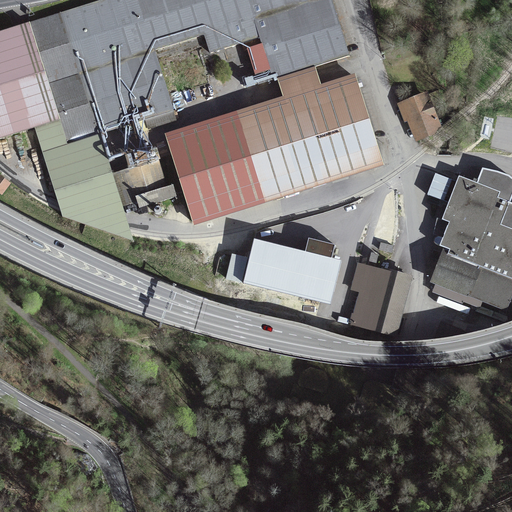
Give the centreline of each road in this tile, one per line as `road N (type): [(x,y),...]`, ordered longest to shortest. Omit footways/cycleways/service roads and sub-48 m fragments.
road 1 (residential): [(346,0),(406,165),(422,238),(424,318),(420,343),(397,353),(333,351)]
road 2 (trunk): [(511,336),(394,355),(236,330)]
road 3 (trunk): [(236,330),(223,314),(0,214)]
road 4 (trunk): [(236,330),(100,287),(0,239)]
road 5 (primary): [(125,511),(101,453),(0,388)]
road 6 (track): [(189,511),(158,449),(95,371)]
road 7 (track): [(95,371),(0,290)]
